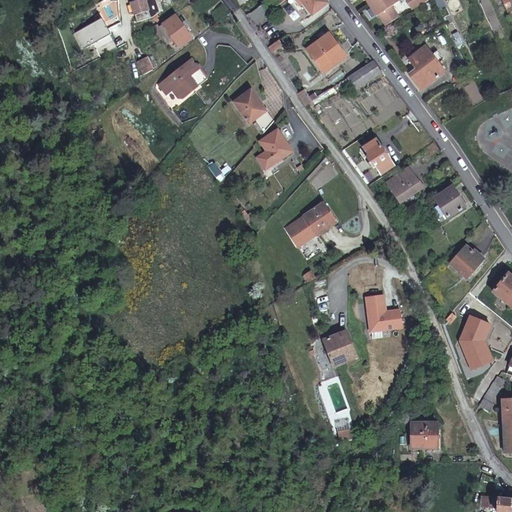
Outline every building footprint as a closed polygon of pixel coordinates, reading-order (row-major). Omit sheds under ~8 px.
[(148,10),(145,0),(135,0),(130,1),(134,14),(148,10)] [(264,0),(262,2),(270,12),(284,0),(264,0)] [(327,3),(325,0),(300,0),(302,2),(312,15),(327,3)] [(368,0),(369,1),(377,13),(383,23),(396,16),(389,5),(396,0),(368,0)] [(406,0),(412,9),(427,0),(406,0)] [(369,1),(367,2),(374,14),(377,13),(369,1)] [(253,25),(270,12),(262,2),(255,8),(247,15),(253,25)] [(181,22),(174,14),(159,25),(157,23),(152,26),(160,37),(164,35),(169,42),(173,39),(179,48),(192,38),(185,29),(181,22)] [(189,26),(184,20),(181,22),(185,29),(189,26)] [(340,48),(329,32),(325,35),(337,50),(340,48)] [(337,50),(325,35),(306,48),(324,72),(346,56),(340,48),(337,50)] [(282,45),(278,39),(273,44),(269,46),(273,52),(282,45)] [(123,52),(120,45),(109,52),(114,61),(122,57),(121,53),(123,52)] [(445,71),(426,46),(409,58),(417,68),(409,73),(421,89),(445,71)] [(157,65),(153,55),(147,58),(152,68),(157,65)] [(147,58),(147,56),(137,60),(143,73),(152,69),(152,68),(147,58)] [(191,59),(158,84),(166,94),(172,89),(177,97),(183,98),(207,78),(191,59)] [(381,72),(373,60),(349,76),(357,88),(381,72)] [(339,90),(336,85),(331,88),(334,93),(339,90)] [(308,97),(303,89),(297,93),(305,105),(311,101),(308,97)] [(252,96),(249,91),(234,100),(249,122),(255,119),(260,115),(268,127),(273,121),(266,111),(265,112),(260,105),(262,104),(255,94),(252,96)] [(317,97),(314,93),(308,97),(311,101),(317,97)] [(268,127),(260,115),(255,119),(264,132),(268,127)] [(278,135),(275,131),(261,140),(267,151),(257,157),(266,169),(291,151),(287,145),(288,144),(281,133),(278,135)] [(394,165),(376,139),(364,146),(369,154),(367,155),(374,166),(376,164),(382,173),(394,165)] [(222,172),(215,163),(208,167),(215,177),(221,173),(222,172)] [(303,168),(301,165),(295,169),(298,173),(303,168)] [(422,187),(408,167),(388,181),(401,201),(422,187)] [(224,178),(221,173),(215,177),(219,182),(224,178)] [(465,206),(452,185),(434,197),(448,218),(465,206)] [(335,222),(323,203),(304,215),(286,227),(297,246),(316,234),(316,235),(335,222)] [(247,215),(244,210),(240,213),(250,227),(255,221),(249,213),(247,215)] [(472,251),(466,245),(450,263),(466,277),(483,257),(474,249),(472,251)] [(310,271),(304,275),(307,282),(314,278),(310,271)] [(511,276),(508,273),(493,291),(511,306),(511,276)] [(323,288),(314,290),(319,313),(328,311),(323,288)] [(366,297),(371,334),(402,330),(400,309),(386,311),(384,295),(366,297)] [(455,316),(451,313),(445,319),(450,323),(455,316)] [(356,357),(347,331),(325,340),(331,355),(329,356),(333,366),(356,357)] [(506,373),(501,371),(496,379),(501,382),(507,373),(506,373)] [(501,382),(496,379),(480,404),(489,410),(493,404),(490,401),(501,382)] [(440,396),(437,391),(430,395),(433,400),(440,396)] [(511,451),(511,398),(502,400),(504,452),(511,451)] [(336,422),(338,431),(350,429),(349,420),(336,422)] [(437,422),(412,421),(411,447),(437,448),(437,422)] [(350,429),(338,431),(340,441),(353,439),(350,429)] [(14,458),(12,453),(8,455),(11,468),(21,466),(18,457),(14,458)] [(479,482),(481,475),(475,473),(472,484),(478,486),(479,482)] [(482,473),(481,475),(479,482),(485,484),(487,475),(482,473)] [(511,511),(511,498),(481,496),(480,506),(485,506),(497,507),(497,511),(511,511)]
